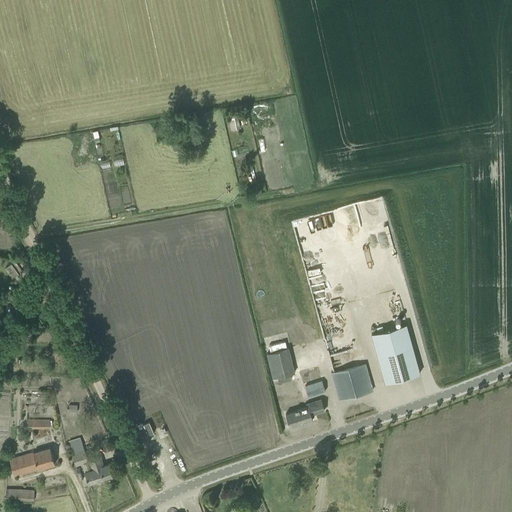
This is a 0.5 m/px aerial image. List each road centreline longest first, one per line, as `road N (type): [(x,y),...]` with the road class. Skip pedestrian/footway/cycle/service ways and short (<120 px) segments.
road 1 (unclassified): [(135,511),(511,368)]
road 2 (track): [(0,171),(149,504)]
